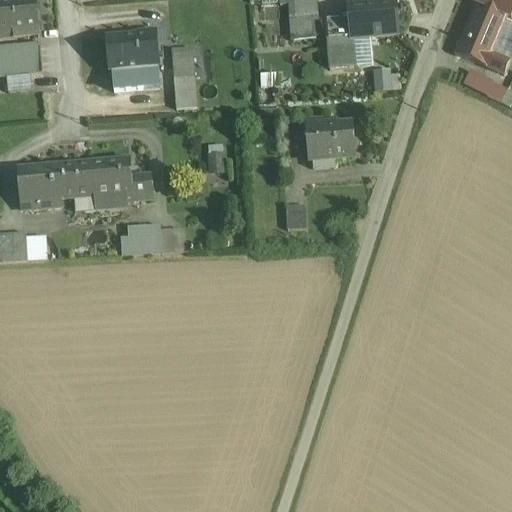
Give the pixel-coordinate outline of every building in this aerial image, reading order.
[(0,41),(1,41),(41,37),(37,1),(24,3),(23,0),(11,0),(12,4),(0,4),(0,41)] [(321,0),(287,0),(289,18),(323,15),(321,0)] [(396,4),(369,7),(368,0),(354,0),(349,1),(351,19),(326,21),(331,71),(357,69),(354,41),(399,37),(396,4)] [(511,0),(475,0),(474,4),(477,6),(456,57),(487,69),(492,55),(505,24),(508,18),(511,19),(511,18),(511,0)] [(291,19),(292,38),(318,37),(317,18),(291,19)] [(492,55),(511,62),(511,60),(511,52),(508,51),(511,41),(511,26),(505,24),(492,55)] [(156,36),(109,40),(112,74),(140,71),(141,79),(159,78),(156,36)] [(45,45),(0,48),(0,79),(47,76),(45,45)] [(197,50),(175,51),(178,110),(200,109),(197,50)] [(511,62),(492,55),(487,69),(505,77),(511,62)] [(391,72),(374,73),(375,94),(393,93),(391,72)] [(511,95),(509,94),(470,77),(465,86),(489,98),(511,110),(511,95)] [(353,126),(326,128),(325,120),(306,122),(309,163),(314,163),(314,170),(335,168),(335,161),(356,159),(353,126)] [(209,153),(209,174),(226,174),(226,153),(209,153)] [(131,163),(91,166),(95,207),(96,207),(97,213),(123,210),(128,205),(155,202),(152,178),(132,179),(131,163)] [(91,166),(21,172),(25,213),(63,210),(63,202),(77,201),(77,209),(95,207),(91,166)] [(15,203),(0,203),(0,214),(1,236),(16,235),(15,203)] [(308,231),(307,211),(287,211),(288,232),(308,231)] [(162,227),(133,228),(134,257),(163,256),(162,227)] [(0,239),(0,262),(48,261),(47,237),(0,239)]
